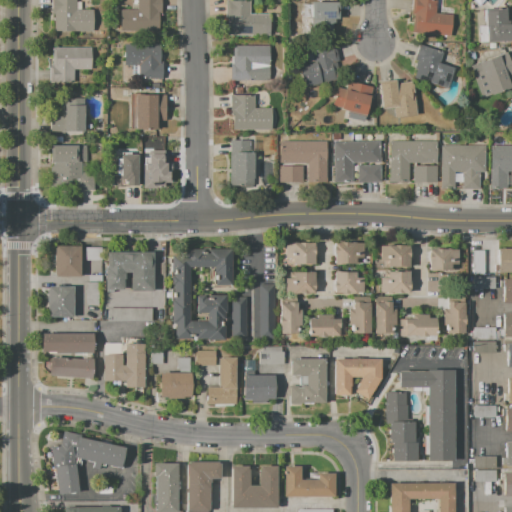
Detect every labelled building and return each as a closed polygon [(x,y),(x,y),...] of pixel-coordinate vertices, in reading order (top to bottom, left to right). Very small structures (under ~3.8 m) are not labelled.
[(51,0),(76,0),(76,10),(93,10),(93,32),(54,32),(54,15),(51,15),(51,0)] [(137,0),(158,0),(158,33),(122,33),(122,10),(137,10),(137,0)] [(225,0),(249,0),(250,14),(269,14),(270,35),(229,36),(229,18),(225,18),(225,0)] [(412,0),(436,0),(435,13),(452,14),(451,36),(415,33),(416,15),(412,15),(412,0)] [(311,2),(337,2),(337,20),(334,20),(334,35),(312,35),(311,2)] [(485,9),(507,9),(508,24),(511,24),(511,41),(486,42),(485,9)] [(124,44),(161,44),(161,78),(139,78),(139,65),(124,65),(124,44)] [(231,46),(269,45),(271,81),(230,83),(230,65),(232,65),(231,46)] [(419,45),(442,53),(439,62),(453,67),(446,89),(413,77),(419,63),(413,61),(419,45)] [(312,52),(330,46),(339,77),(304,87),(297,66),(314,61),(312,52)] [(54,48),(91,49),(90,71),(74,71),(73,84),(49,84),(49,56),(54,56),(54,48)] [(470,66),(507,52),(511,65),(511,74),(508,76),(511,88),(492,95),(484,73),(474,77),(470,66)] [(349,81),(373,89),(364,116),(332,107),(338,87),(346,90),(349,81)] [(380,83),(408,81),(409,95),(413,94),(415,123),(394,124),(393,106),(382,107),(380,83)] [(130,94),(165,94),(165,121),(158,121),(158,129),(130,130),(130,94)] [(229,94),(254,95),(254,109),(270,110),(270,128),(232,128),(232,110),(229,110),(229,94)] [(50,117),(57,117),(58,101),(70,101),(70,99),(84,99),(84,135),(50,134),(50,117)] [(229,140),(246,140),(247,151),(254,151),(254,179),(234,179),(233,156),(229,156),(229,140)] [(303,142),(325,141),(325,181),(306,182),(306,163),(303,163),(303,142)] [(303,163),(279,163),(278,142),(303,142),(303,163)] [(355,163),(352,163),(353,182),(333,182),(332,143),(355,142),(355,163)] [(355,142),(378,142),(379,162),(355,163),(355,142)] [(410,143),(434,142),(435,163),(411,163),(410,143)] [(411,163),(408,163),(408,182),(389,183),(388,143),(410,143),(411,163)] [(139,144),(163,144),(163,163),(157,163),(157,182),(123,182),(123,160),(139,160),(139,144)] [(49,146),(85,145),(86,159),(81,159),(82,171),(93,171),(94,189),(71,190),(70,178),(57,179),(57,165),(50,166),(49,146)] [(461,172),(453,172),(453,186),(440,186),(440,146),(461,146),(461,172)] [(461,146),(485,146),(485,172),(477,172),(477,189),(461,189),(461,172),(461,146)] [(511,172),(506,172),(506,188),(490,188),(490,146),(511,146),(511,172)] [(108,184),(136,185),(137,155),(118,154),(118,159),(108,158),(108,184)] [(279,167),(302,166),(302,182),(279,182),(279,167)] [(357,182),(379,182),(379,166),(357,166),(357,182)] [(413,183),(434,182),(434,166),(413,166),(413,183)] [(142,196),(142,184),(114,184),(114,196),(142,196)] [(314,243),(314,264),(292,264),(292,258),(285,258),(285,243),(291,243),(291,241),(307,241),(307,243),(314,243)] [(361,242),(361,257),(355,257),(355,265),(333,264),(333,242),(361,242)] [(54,275),(54,246),(79,246),(79,275),(54,275)] [(379,246),(408,246),(408,269),(386,269),(386,263),(379,263),(379,246)] [(84,260),(84,247),(101,247),(101,260),(84,260)] [(428,271),(428,248),(456,248),(456,271),(428,271)] [(496,248),(511,248),(511,272),(496,272),(496,248)] [(229,249),(229,284),(214,283),(214,267),(188,266),(188,322),(205,322),(205,313),(195,313),(195,295),(225,295),(225,313),(223,313),(223,319),(219,319),(219,324),(223,324),(223,338),(173,338),(173,323),(170,323),(170,299),(173,299),(173,285),(170,285),(170,276),(173,276),(173,270),(170,270),(170,253),(183,253),(183,250),(200,250),(200,253),(206,253),(206,249),(229,249)] [(483,274),(471,274),(471,250),(483,250),(483,274)] [(152,291),(129,291),(129,272),(123,272),(123,291),(104,291),(104,267),(106,267),(106,253),(125,253),(125,255),(130,255),(130,253),(152,253),(152,291)] [(408,294),(377,294),(377,282),(379,282),(379,276),(387,276),(387,270),(408,270),(408,294)] [(313,272),(313,295),(285,295),(285,278),(291,278),(291,271),(313,272)] [(334,271),(355,271),(355,277),(362,277),(362,293),(334,293),(334,271)] [(472,288),(472,276),(494,276),(494,288),(472,288)] [(511,279),(511,302),(502,302),(502,279),(511,279)] [(84,282),(87,282),(98,282),(98,304),(84,304),(84,282)] [(257,284),(273,284),(272,338),(257,338),(257,284)] [(72,316),(46,316),(46,287),(72,287),(72,316)] [(369,296),(369,332),(350,332),(350,325),(347,325),(347,309),(350,309),(350,296),(369,296)] [(373,296),(389,296),(389,309),(395,309),(395,325),(391,324),(391,332),(372,332),(373,296)] [(244,298),(244,338),(229,338),(229,298),(244,298)] [(446,301),(455,301),(455,302),(463,302),(463,332),(446,332),(446,324),(442,324),(442,309),(446,309),(446,301)] [(279,334),(279,303),(287,303),(287,302),(296,302),(296,309),(300,309),(300,326),(296,326),(296,334),(279,334)] [(106,321),(106,308),(150,308),(150,321),(106,321)] [(501,313),(511,313),(511,336),(501,336),(501,313)] [(344,335),(307,335),(307,318),(315,318),(315,314),(332,314),(332,318),(344,319),(344,335)] [(398,318),(410,318),(410,314),(427,314),(427,317),(435,317),(435,335),(398,335),(398,318)] [(494,338),(471,338),(471,327),(494,327),(494,338)] [(91,353),(41,353),(41,334),(91,334),(91,353)] [(472,352),(472,341),(494,341),(494,352),(472,352)] [(143,344),(143,387),(123,387),(123,381),(102,381),(102,354),(103,354),(103,343),(121,343),(121,366),(123,366),(123,344),(143,344)] [(247,357),(247,347),(256,347),(256,357),(247,357)] [(257,365),(257,352),(260,352),(260,347),(280,347),(280,352),(282,352),(282,365),(257,365)] [(215,350),(215,365),(195,365),(195,350),(215,350)] [(161,363),(160,352),(148,352),(149,363),(161,363)] [(49,356),(91,359),(90,377),(48,375),(49,356)] [(189,357),(189,370),(176,370),(176,357),(189,357)] [(234,358),(234,404),(206,404),(206,387),(217,387),(217,358),(234,358)] [(324,358),(323,403),(289,403),(289,385),(304,385),(304,375),(289,375),(289,358),(324,358)] [(332,359),(379,359),(379,379),(366,398),(353,390),(357,385),(356,384),(361,377),(349,377),(349,395),(332,395),(332,359)] [(253,361),(252,373),(243,373),(243,361),(253,361)] [(452,369),(452,461),(426,461),(426,388),(396,388),(396,371),(426,371),(426,369),(452,369)] [(190,373),(190,397),(183,397),(183,399),(166,399),(166,397),(159,397),(159,373),(190,373)] [(272,375),(272,399),(242,399),(243,375),(272,375)] [(384,392),(406,392),(406,421),(388,421),(384,421),(384,392)] [(471,418),(471,406),(494,406),(494,418),(471,418)] [(511,406),(503,407),(503,431),(511,430),(511,406)] [(406,421),(413,421),(413,442),(391,442),(388,442),(388,421),(406,421)] [(50,446),(59,445),(63,430),(81,435),(80,437),(126,448),(121,468),(72,456),(77,491),(56,494),(50,446)] [(511,440),(503,441),(503,465),(511,465),(511,440)] [(417,442),(417,461),(391,461),(391,442),(413,442),(417,442)] [(495,455),(495,469),(473,469),(473,455),(495,455)] [(219,462),(219,478),(208,478),(208,511),(185,510),(186,461),(219,462)] [(177,464),(177,511),(154,511),(154,475),(153,475),(153,464),(177,464)] [(276,466),(275,507),(230,507),(231,465),(248,466),(248,486),(257,486),(257,466),(276,466)] [(333,497),(282,497),(282,465),(299,465),(299,479),(316,479),(316,473),(333,473),(333,497)] [(494,482),(473,482),(473,470),(494,470),(494,482)] [(511,472),(511,496),(502,496),(502,472),(511,472)] [(385,511),(385,482),(450,482),(450,511),(385,511)]
